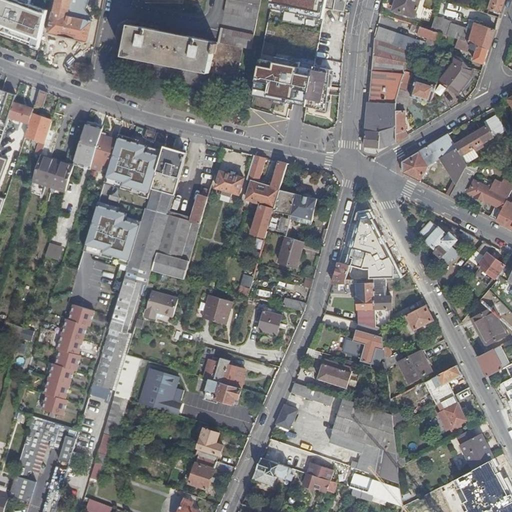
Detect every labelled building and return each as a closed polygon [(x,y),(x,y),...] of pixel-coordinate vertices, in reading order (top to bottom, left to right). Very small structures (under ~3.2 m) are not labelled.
[(46,10),(21,0),(0,0),(0,31),(13,36),(14,34),(27,39),(26,41),(29,43),(37,46),(46,10)] [(55,0),(48,33),(87,42),(93,21),(69,15),(72,0),(55,0)] [(226,0),(224,12),(256,19),(260,0),(226,0)] [(282,20),(321,28),(325,8),(333,9),(334,0),(271,0),(270,10),(283,13),(282,20)] [(334,0),(333,9),(344,11),(345,0),(334,0)] [(414,13),(418,0),(396,0),(394,7),(414,13)] [(501,11),(504,0),(491,0),(489,7),(501,11)] [(447,4),(444,16),(459,19),(461,6),(447,4)] [(489,48),(495,29),(476,22),(473,30),(450,23),(451,20),(435,14),(433,21),(431,29),(443,33),(447,34),(471,41),(489,48)] [(129,24),(122,56),(209,73),(209,71),(236,77),(242,47),(251,49),(253,35),(220,28),(217,42),(129,24)] [(443,33),(431,29),(420,25),(418,33),(428,37),(441,41),(443,33)] [(377,27),(374,37),(405,46),(408,37),(377,27)] [(471,41),(447,34),(443,33),(441,41),(468,50),(469,46),(471,41)] [(372,51),(370,69),(405,70),(406,67),(412,49),(405,46),(374,37),(374,36),(372,51)] [(412,49),(416,39),(408,37),(405,46),(412,49)] [(441,41),(428,37),(426,41),(428,42),(427,43),(439,47),(441,41)] [(412,49),(420,52),(424,42),(416,39),(412,49)] [(485,62),(489,48),(471,41),(469,46),(476,49),(473,58),(485,62)] [(83,49),(78,77),(88,80),(94,49),(87,47),(83,49)] [(252,95),(306,106),(306,103),(314,65),(315,60),(274,52),(273,57),(261,54),(252,95)] [(471,76),(474,67),(469,65),(464,61),(458,57),(441,79),(458,92),(471,76)] [(306,103),(306,106),(324,109),(326,108),(329,86),(321,85),(323,71),(324,67),(314,65),(306,103)] [(397,140),(408,134),(405,127),(405,107),(408,89),(407,88),(413,72),(411,71),(412,69),(406,67),(405,70),(404,73),(395,99),(395,102),(397,140)] [(386,102),(395,102),(395,99),(404,73),(405,70),(370,69),(368,97),(375,97),(375,101),(386,102)] [(321,85),(329,86),(331,72),(323,71),(321,85)] [(411,94),(432,101),(438,84),(436,83),(437,80),(428,77),(427,80),(417,77),(411,94)] [(0,123),(7,126),(17,94),(0,88),(0,123)] [(44,107),(48,92),(41,89),(36,104),(44,107)] [(27,106),(15,102),(10,117),(30,123),(33,114),(34,111),(27,109),(27,106)] [(380,147),(397,140),(395,102),(386,102),(386,126),(380,125),(380,130),(374,130),(375,105),(367,105),(363,146),(380,147)] [(498,105),(493,108),(497,115),(499,117),(504,114),(498,105)] [(42,154),(53,120),(33,114),(30,123),(26,136),(40,141),(36,153),(42,155),(42,154)] [(499,117),(497,115),(489,120),(491,123),(498,135),(507,130),(499,117)] [(93,130),(95,124),(88,122),(76,160),(86,163),(92,166),(94,160),(102,133),(93,130)] [(473,134),(455,145),(462,157),(475,149),(498,135),(491,123),(481,130),(480,128),(472,132),(473,134)] [(102,133),(103,132),(104,127),(95,124),(93,130),(102,133)] [(13,134),(5,131),(0,146),(8,149),(13,134)] [(110,165),(118,139),(106,135),(107,133),(103,132),(102,133),(94,160),(110,165)] [(451,197),(467,164),(462,157),(455,145),(449,134),(403,162),(403,173),(421,182),(430,165),(443,157),(455,178),(447,195),(451,197)] [(152,188),(162,156),(153,153),(155,148),(119,137),(118,139),(110,165),(107,176),(116,179),(115,182),(151,192),(152,188)] [(152,188),(175,195),(187,152),(165,145),(163,150),(162,156),(152,188)] [(155,148),(153,153),(162,156),(163,150),(155,148)] [(479,157),(475,149),(462,157),(467,164),(468,164),(479,157)] [(42,155),(36,153),(32,166),(38,168),(42,155)] [(38,168),(34,181),(50,186),(58,159),(42,154),(42,155),(38,168)] [(281,188),(288,162),(280,160),(272,185),(260,182),(267,157),(255,154),(248,178),(251,179),(247,196),(255,198),(254,201),(261,204),(252,233),(262,236),(261,239),(265,240),(268,230),(281,188)] [(75,165),(58,159),(50,186),(66,191),(75,165)] [(459,201),(479,164),(468,164),(467,164),(451,197),(459,201)] [(245,177),(222,171),(217,186),(223,188),(223,191),(232,194),(233,191),(240,193),(245,177)] [(510,197),(511,193),(511,182),(505,179),(504,183),(497,179),(493,188),(476,180),(470,191),(476,195),(475,197),(484,201),(486,199),(497,205),(491,217),(498,221),(509,200),(510,197)] [(185,278),(211,189),(206,187),(204,194),(200,193),(192,220),(169,213),(175,195),(152,188),(151,192),(130,263),(146,268),(152,270),(185,278)] [(298,193),(281,188),(268,230),(287,236),(292,218),(293,215),(314,220),(319,198),(298,193)] [(511,202),(509,200),(498,221),(511,227),(511,202)] [(128,263),(140,226),(131,224),(132,218),(97,207),(85,246),(94,249),(93,252),(128,263)] [(373,208),(357,211),(346,264),(350,265),(366,269),(370,268),(371,279),(402,279),(404,277),(373,208)] [(313,223),(314,220),(293,215),(292,218),(313,223)] [(430,221),(420,233),(427,239),(426,241),(436,249),(434,251),(441,257),(446,251),(449,251),(451,250),(452,247),(451,245),(456,239),(449,234),(448,235),(438,227),(438,228),(430,221)] [(473,236),(463,230),(460,236),(471,241),(473,236)] [(298,267),(305,241),(287,236),(280,261),(298,267)] [(492,245),(484,241),(476,251),(484,257),(487,253),(492,245)] [(448,260),(459,269),(476,251),(464,242),(448,260)] [(63,248),(50,244),(46,257),(59,261),(63,248)] [(487,253),(484,257),(478,266),(494,278),(504,265),(487,253)] [(130,263),(110,327),(127,332),(146,268),(130,263)] [(346,264),(339,263),(332,285),(357,284),(373,283),(373,279),(347,280),(350,265),(346,264)] [(508,268),(504,265),(494,278),(497,280),(508,268)] [(311,289),(314,279),(306,276),(303,286),(311,289)] [(244,277),(239,293),(248,296),(253,280),(244,277)] [(272,297),(273,285),(262,283),(261,296),(272,297)] [(360,323),(376,329),(376,323),(375,309),(374,286),(373,283),(357,284),(360,323)] [(374,286),(375,309),(392,309),(392,297),(387,297),(386,291),(384,292),(383,285),(374,286)] [(145,314),(155,317),(157,310),(174,315),(179,297),(153,289),(145,314)] [(229,307),(231,308),(233,301),(210,294),(203,317),(224,323),(229,307)] [(305,311),(307,304),(300,302),(298,303),(286,299),(285,303),(283,302),(282,305),(305,311)] [(78,312),(80,307),(69,303),(34,415),(45,418),(57,381),(78,312)] [(415,331),(435,321),(427,306),(407,316),(415,331)] [(90,312),(80,307),(78,312),(57,381),(45,418),(57,422),(90,312)] [(270,308),(266,307),(260,329),(278,335),(283,314),(269,311),(270,308)] [(492,309),(474,318),(484,335),(482,336),(487,345),(507,334),(492,309)] [(136,326),(147,329),(149,321),(138,318),(136,326)] [(484,335),(474,318),(470,321),(485,346),(487,345),(482,336),(484,335)] [(24,327),(7,321),(3,333),(20,338),(24,327)] [(377,365),(379,357),(380,350),(371,347),(376,329),(360,323),(358,323),(353,342),(365,345),(361,360),(377,365)] [(24,326),(24,327),(20,338),(30,341),(33,329),(24,326)] [(383,350),(384,357),(390,356),(389,346),(395,346),(393,334),(381,335),(383,350)] [(108,336),(94,385),(113,391),(128,342),(108,336)] [(511,365),(501,346),(493,350),(504,369),(507,368),(511,365)] [(321,352),(310,348),(307,356),(319,360),(321,352)] [(478,357),(489,377),(504,369),(493,350),(478,357)] [(422,353),(399,364),(409,384),(432,373),(422,353)] [(127,354),(115,394),(128,398),(140,358),(127,354)] [(204,376),(211,378),(242,387),(245,379),(243,379),(246,369),(244,368),(230,364),(231,360),(221,357),(220,361),(209,358),(204,376)] [(232,358),(231,360),(230,364),(244,368),(246,362),(232,358)] [(348,388),(357,362),(349,360),(347,367),(325,359),(318,378),(348,388)] [(446,384),(463,376),(458,365),(436,376),(438,379),(436,380),(439,386),(445,383),(446,384)] [(177,414),(181,402),(185,390),(177,387),(178,383),(178,380),(178,379),(177,377),(176,376),(175,375),(150,368),(140,402),(177,414)] [(239,398),(243,387),(211,378),(206,395),(218,399),(219,399),(234,404),(237,397),(239,398)] [(457,394),(469,388),(466,381),(454,388),(457,394)] [(336,397),(295,383),(291,392),(333,406),(336,397)] [(115,394),(106,425),(114,427),(119,429),(128,398),(115,394)] [(456,395),(441,403),(448,416),(444,418),(448,424),(451,422),(455,428),(469,421),(456,395)] [(401,494),(398,467),(396,454),(393,429),(391,414),(345,399),(334,433),(365,443),(359,462),(354,460),(353,466),(358,467),(350,488),(361,491),(397,504),(403,505),(401,494)] [(297,409),(286,404),(278,424),(289,428),(297,409)] [(34,415),(10,494),(10,495),(21,498),(29,473),(45,419),(45,418),(34,415)] [(52,440),(57,422),(45,418),(45,419),(29,473),(21,498),(33,502),(39,482),(29,479),(42,438),(52,440)] [(80,429),(57,422),(52,440),(50,445),(62,449),(73,453),(80,429)] [(106,425),(104,432),(112,435),(114,427),(106,425)] [(217,461),(218,461),(220,454),(221,455),(224,445),(217,443),(220,432),(206,428),(197,454),(199,455),(217,461)] [(460,445),(473,471),(484,465),(496,459),(482,434),(476,437),(472,428),(457,436),(461,444),(460,445)] [(104,432),(99,451),(106,453),(112,435),(104,432)] [(43,511),(55,511),(73,453),(62,449),(43,511)] [(309,458),(288,450),(283,464),(305,471),(309,458)] [(96,459),(104,462),(106,453),(99,451),(96,459)] [(398,467),(407,463),(404,452),(396,454),(398,467)] [(271,460),(263,458),(253,480),(272,487),(277,475),(292,480),(296,469),(277,462),(279,456),(273,454),(271,460)] [(208,488),(217,461),(199,455),(190,482),(208,488)] [(99,480),(104,462),(96,461),(92,478),(99,480)] [(309,474),(328,480),(331,481),(334,471),(313,464),(309,474)] [(325,490),(328,480),(309,474),(305,485),(315,489),(315,487),(325,490)] [(347,487),(332,482),(330,491),(343,496),(347,487)] [(361,491),(350,488),(348,494),(359,497),(361,491)] [(0,511),(4,511),(7,505),(10,495),(10,494),(0,490),(0,511)] [(178,511),(183,500),(175,497),(169,511),(178,511)] [(86,510),(92,511),(111,511),(114,506),(90,498),(86,510)] [(194,502),(185,498),(179,511),(197,511),(199,509),(192,506),(194,502)]
